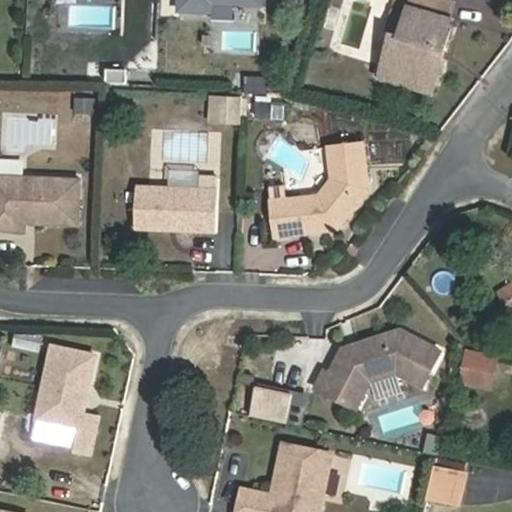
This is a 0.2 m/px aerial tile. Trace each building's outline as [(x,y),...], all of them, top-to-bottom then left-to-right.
[(176,0),(176,11),(209,12),(209,3),(259,4),(259,0),(176,0)] [(381,76),(422,88),(433,49),(443,52),(452,19),(449,18),(453,4),(440,0),(411,0),(400,37),(392,35),(381,76)] [(433,49),(422,88),(432,91),(443,52),(433,49)] [(239,90),(215,89),(214,119),(238,120),(239,90)] [(89,98),(72,97),(72,112),(89,112),(89,98)] [(283,100),(254,100),(253,115),(283,115),(283,100)] [(285,197),(287,215),(289,232),(339,226),(370,188),(366,142),(331,144),(334,177),(321,193),(285,197)] [(0,229),(23,230),(23,222),(24,210),(36,210),(36,215),(76,216),(78,178),(0,175),(0,229)] [(215,188),(133,185),(132,228),(213,231),(215,188)] [(284,195),(270,197),(275,236),(289,234),(287,215),(285,197),(284,195)] [(24,210),(23,222),(76,224),(76,216),(36,215),(36,210),(24,210)] [(511,298),(511,284),(500,293),(506,302),(511,298)] [(323,372),(314,390),(354,411),(368,383),(394,374),(421,388),(440,352),(398,329),(353,345),(356,352),(338,358),(329,375),(323,372)] [(342,348),(338,358),(356,352),(353,345),(342,348)] [(102,357),(60,347),(45,419),(86,428),(82,451),(97,454),(105,418),(90,415),(102,357)] [(498,357),(468,351),(461,381),(492,387),(498,357)] [(421,402),(377,416),(384,435),(427,421),(421,402)] [(438,443),(424,439),(420,457),(434,460),(435,456),(438,443)] [(240,493),(236,511),(316,511),(329,458),(281,447),(269,499),(240,493)] [(433,464),(463,470),(465,462),(435,456),(434,460),(433,464)] [(433,464),(425,498),(457,504),(463,470),(433,464)]
